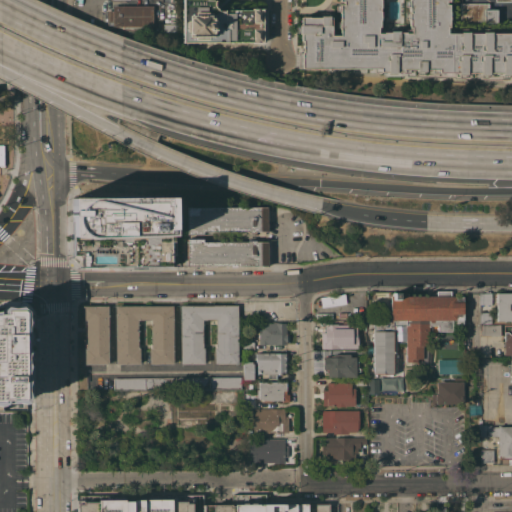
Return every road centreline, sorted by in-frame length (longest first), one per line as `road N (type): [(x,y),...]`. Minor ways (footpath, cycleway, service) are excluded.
road 1 (secondary): [(511,273),(102,284)]
road 2 (motorway): [(511,128),(289,107),(120,59)]
road 3 (motorway): [(120,99),(282,144),(511,164)]
road 4 (motorway): [(0,70),(180,161),(320,205)]
road 5 (residential): [(305,480),(54,480)]
road 6 (residential): [(511,483),(305,480)]
road 7 (residential): [(304,282),(305,480)]
road 8 (residential): [(52,284),(54,480)]
road 9 (motorway): [(319,183),(511,191)]
road 10 (motorway): [(50,169),(186,178)]
road 11 (motorway): [(186,178),(319,183)]
road 12 (motorway): [(120,59),(0,6)]
road 13 (motorway): [(0,47),(120,99)]
road 14 (secondary): [(49,110),(28,177),(0,219)]
